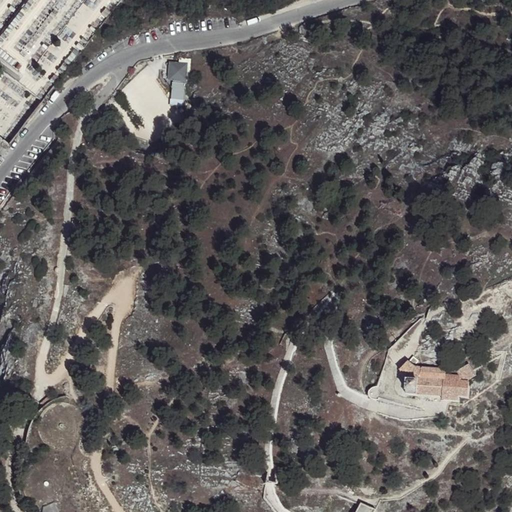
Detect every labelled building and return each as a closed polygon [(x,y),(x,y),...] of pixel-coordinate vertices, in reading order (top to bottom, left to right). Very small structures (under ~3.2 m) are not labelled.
[(184,99),(186,72),(186,65),(190,65),(190,59),(184,59),(184,64),(179,64),(170,63),(169,79),(173,79),(172,98),(184,99)] [(407,362),(400,370),(407,380),(405,395),(442,396),(442,400),(458,401),(458,396),(467,397),(468,382),(465,382),(476,376),(469,364),(457,371),(459,377),(446,375),(446,369),(414,367),(419,362),(414,357),(409,363),(407,362)] [(48,403),(55,399),(51,394),(41,403),(44,406),(48,403)] [(276,474),(270,474),(266,473),(265,484),(270,484),(277,484),(276,474)] [(361,503),(356,511),(375,511),(376,510),(361,503)]
